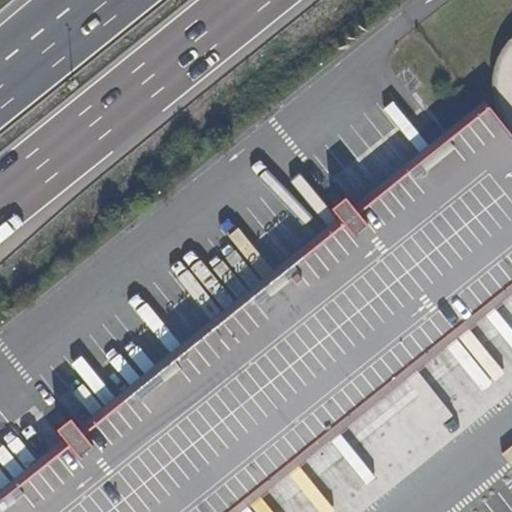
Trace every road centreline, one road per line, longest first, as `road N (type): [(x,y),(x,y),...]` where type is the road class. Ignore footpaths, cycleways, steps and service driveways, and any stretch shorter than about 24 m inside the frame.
road 1 (motorway): [(0,205),(253,0)]
road 2 (motorway): [(110,0),(0,89)]
